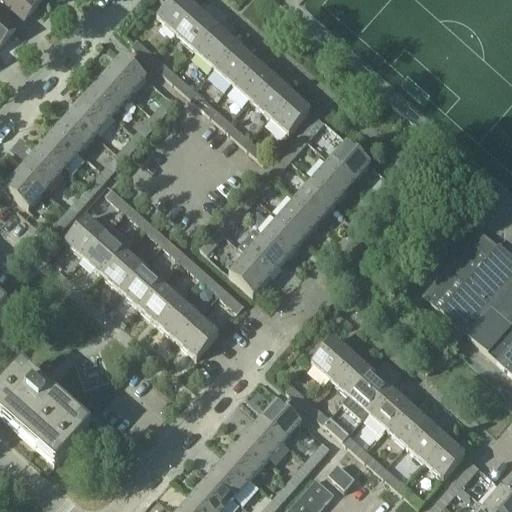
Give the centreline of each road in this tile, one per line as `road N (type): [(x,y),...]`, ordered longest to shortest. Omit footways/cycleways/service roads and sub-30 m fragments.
road 1 (residential): [(115,511),(267,336)]
road 2 (residential): [(0,125),(108,0)]
